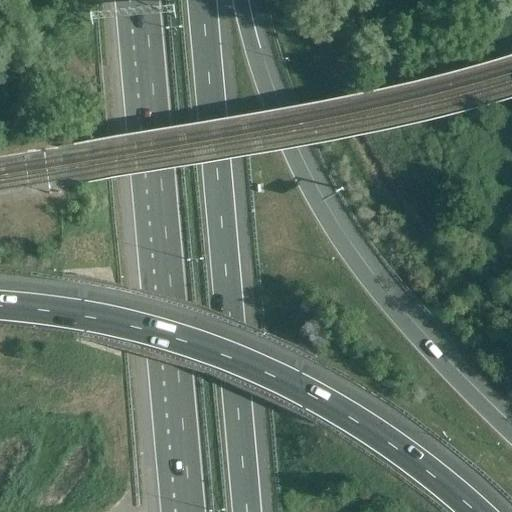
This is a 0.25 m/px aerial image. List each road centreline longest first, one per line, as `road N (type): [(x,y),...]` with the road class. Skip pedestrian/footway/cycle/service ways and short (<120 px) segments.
road 1 (motorway): [(481,511),(301,388),(215,349),(84,314),(0,306)]
road 2 (motorway): [(511,435),(374,291),(328,225),(295,161),(238,0)]
road 3 (motorway): [(145,0),(191,511)]
road 4 (motorway): [(246,511),(201,0)]
